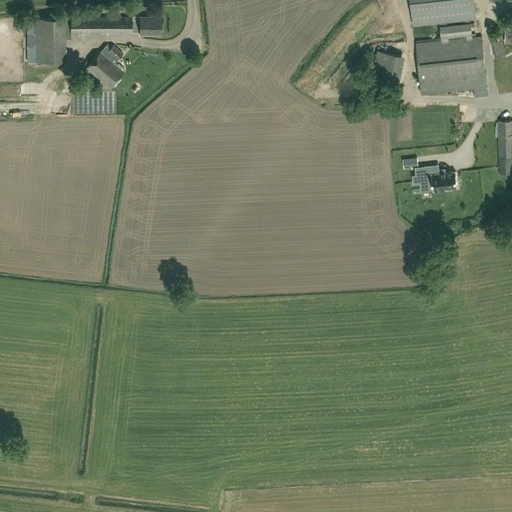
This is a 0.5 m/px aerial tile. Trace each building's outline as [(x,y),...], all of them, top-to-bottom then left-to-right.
[(470,23),(469,18),(475,17),(473,0),(411,0),(414,24),(440,21),(442,39),(416,41),(422,93),(475,87),(476,96),(488,94),(482,36),(472,37),(471,25),(474,25),(474,22),(470,23)] [(28,62),(67,61),(67,52),(64,52),(64,45),(66,45),(66,39),(70,38),(72,34),(134,34),(134,32),(135,16),(36,17),(36,21),(28,22),(28,62)] [(135,16),(134,32),(140,32),(140,33),(162,33),(161,16),(140,16),(135,16)] [(499,56),(507,54),(501,38),(494,41),(499,56)] [(123,53),(113,45),(110,48),(107,45),(87,67),(110,88),(124,71),(115,63),(123,53)] [(396,89),(402,54),(378,49),(371,84),(396,89)] [(36,114),(36,103),(18,102),(17,114),(36,114)] [(499,172),(511,172),(511,120),(498,120),(499,172)] [(15,128),(15,137),(26,136),(26,127),(15,128)] [(439,173),(439,169),(438,165),(422,166),(423,174),(416,175),(413,175),(414,183),(421,182),(422,190),(433,189),(433,191),(447,189),(447,188),(458,187),(456,171),(445,172),(439,173)]
